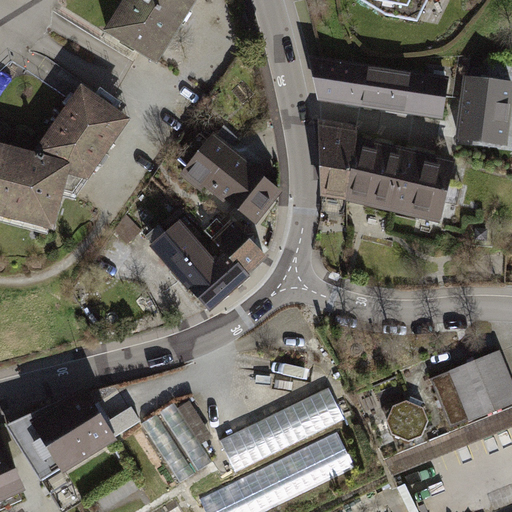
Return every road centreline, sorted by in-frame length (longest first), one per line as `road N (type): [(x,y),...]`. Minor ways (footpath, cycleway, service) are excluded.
road 1 (tertiary): [(0,397),(235,326),(287,281)]
road 2 (tertiary): [(287,281),(306,224),(307,152),(270,0)]
road 3 (residential): [(287,281),(388,311),(511,309)]
